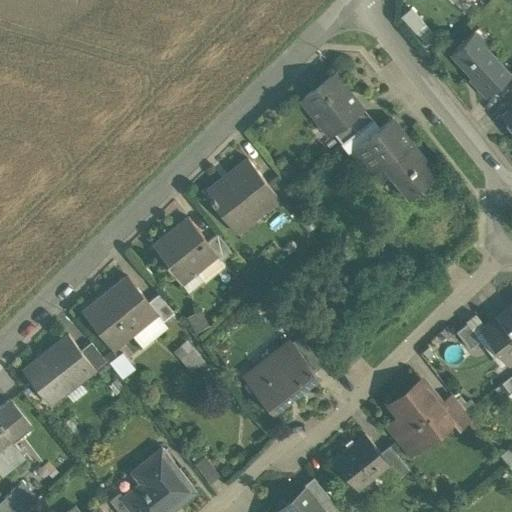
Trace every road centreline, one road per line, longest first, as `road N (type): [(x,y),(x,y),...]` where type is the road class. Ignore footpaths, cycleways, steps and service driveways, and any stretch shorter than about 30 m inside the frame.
road 1 (residential): [(0,349),(355,4)]
road 2 (residential): [(231,511),(507,246)]
road 3 (residential): [(355,4),(503,192)]
